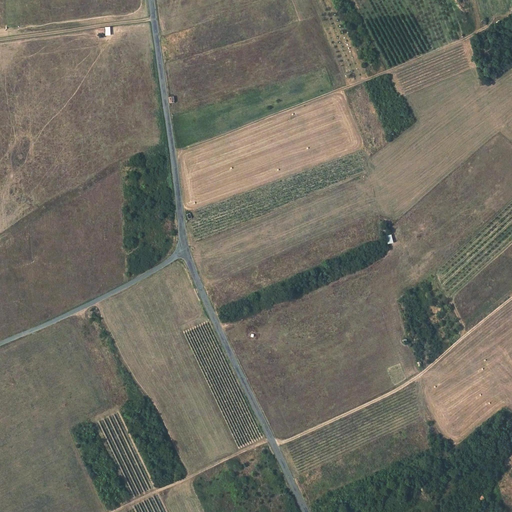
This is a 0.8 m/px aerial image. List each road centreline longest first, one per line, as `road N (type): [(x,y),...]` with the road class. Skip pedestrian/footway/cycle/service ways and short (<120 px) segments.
road 1 (track): [(463,39),(501,128),(398,217),(384,215),(364,171),(184,249)]
road 2 (track): [(172,152),(463,39),(480,24),(474,0)]
road 3 (tertiary): [(184,249),(305,511)]
road 4 (track): [(511,296),(402,388),(274,445)]
road 5 (tertiary): [(149,0),(184,249)]
road 6 (residential): [(0,345),(109,295),(184,249)]
road 7 (track): [(272,439),(114,511)]
